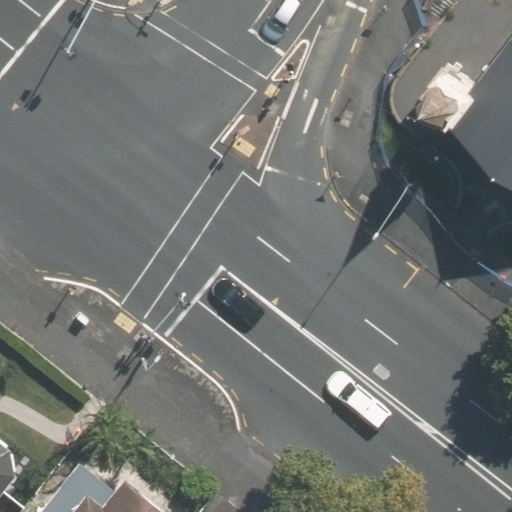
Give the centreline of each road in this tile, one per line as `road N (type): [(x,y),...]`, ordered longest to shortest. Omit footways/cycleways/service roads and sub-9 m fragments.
road 1 (secondary): [(324,0),(301,173),(314,269),(345,364)]
road 2 (secondary): [(107,181),(345,364)]
road 3 (secondary): [(266,0),(107,181)]
road 4 (secondary): [(345,364),(511,495)]
road 5 (secondary): [(0,94),(107,181)]
